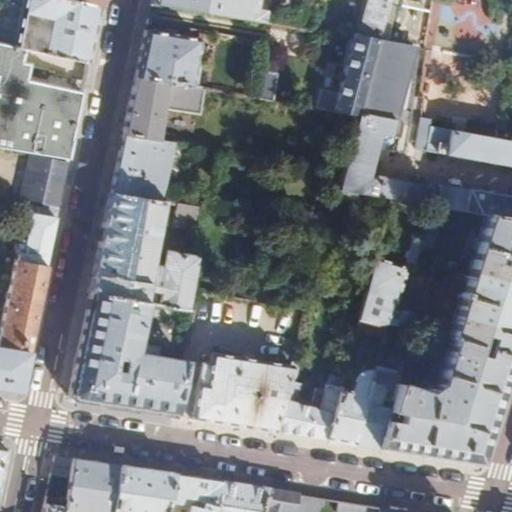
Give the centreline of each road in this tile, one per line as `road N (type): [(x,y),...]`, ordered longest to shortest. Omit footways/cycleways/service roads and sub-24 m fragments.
road 1 (residential): [(494,496),(35,421)]
road 2 (residential): [(124,0),(35,421)]
